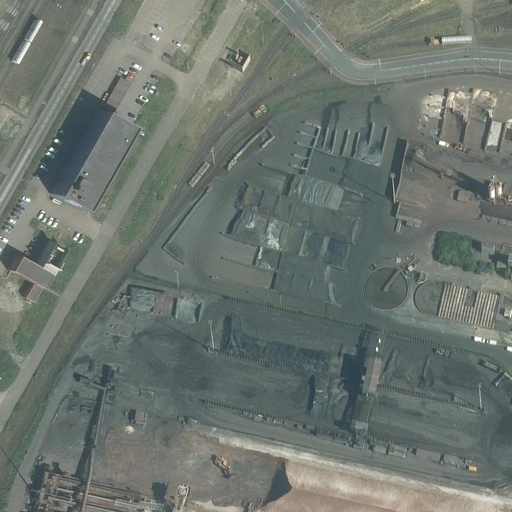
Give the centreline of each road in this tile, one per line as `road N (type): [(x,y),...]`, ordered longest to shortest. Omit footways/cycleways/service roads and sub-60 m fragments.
road 1 (unknown): [(398,131),(363,257),(431,224),(511,227)]
road 2 (unclassified): [(511,64),(351,70),(283,0)]
road 3 (unclassified): [(0,203),(115,0)]
road 4 (unknown): [(511,172),(489,170),(438,139),(398,131)]
